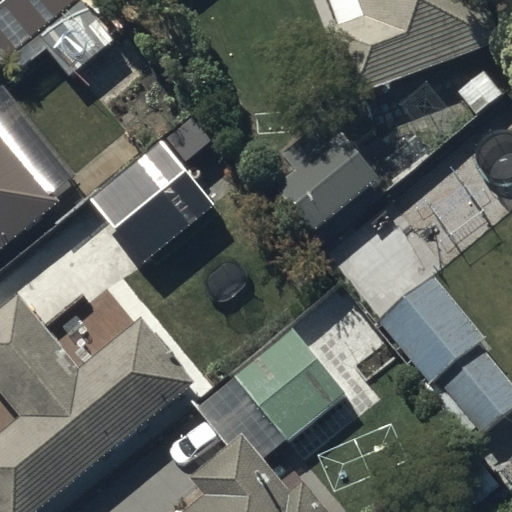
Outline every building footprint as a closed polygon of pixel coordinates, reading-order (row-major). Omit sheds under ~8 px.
[(0,0),(0,78),(40,45),(73,87),(121,49),(82,0),(0,0)] [(328,0),(344,37),(332,42),(359,109),(511,47),(511,7),(509,0),(328,0)] [(0,262),(60,212),(55,205),(76,187),(0,96),(0,262)] [(315,245),(382,189),(344,143),(330,154),(318,140),(287,166),(300,181),(277,201),(315,245)] [(155,269),(213,220),(198,201),(207,194),(233,224),(255,205),(228,174),(213,186),(177,142),(159,157),(158,156),(77,224),(108,261),(132,241),(155,269)] [(511,145),(471,181),(495,209),(511,194),(511,145)] [(489,351),(436,285),(380,330),(434,396),(441,391),(484,443),(511,420),(511,388),(485,355),(489,351)] [(0,511),(59,511),(199,394),(143,330),(83,380),(25,311),(0,331),(0,511)] [(297,337),(238,386),(290,452),(350,404),(297,337)] [(322,511),(308,494),(293,506),(247,448),(194,490),(209,508),(204,511),(322,511)]
